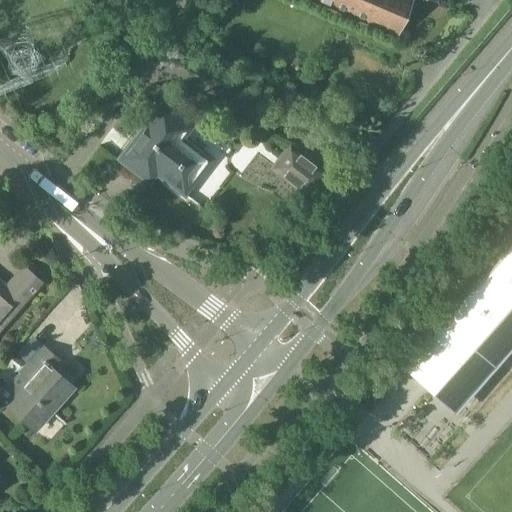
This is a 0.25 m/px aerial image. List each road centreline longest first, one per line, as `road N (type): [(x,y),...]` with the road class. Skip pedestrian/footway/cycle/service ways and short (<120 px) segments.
road 1 (residential): [(155,64),(364,151),(487,7)]
road 2 (secondary): [(279,370),(432,172),(457,110)]
road 3 (secondary): [(457,110),(251,344)]
road 4 (tertiary): [(90,233),(113,273),(215,384)]
road 5 (tertiary): [(251,344),(130,253),(90,233)]
road 6 (secondary): [(215,384),(101,511)]
road 7 (residential): [(47,194),(155,64)]
road 8 (secondary): [(152,511),(243,409)]
